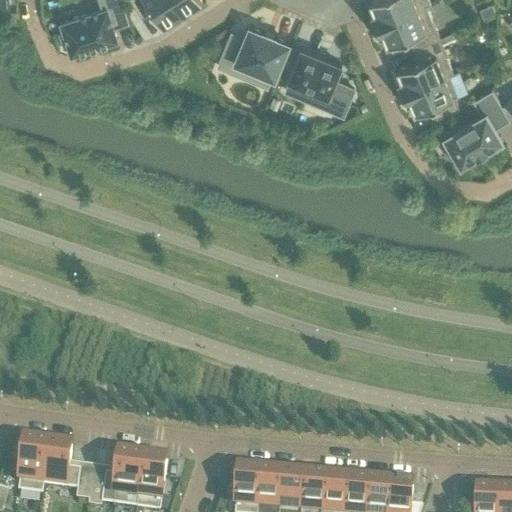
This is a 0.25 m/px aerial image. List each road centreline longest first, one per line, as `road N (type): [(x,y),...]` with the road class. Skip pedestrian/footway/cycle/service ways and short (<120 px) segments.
road 1 (secondary): [(511,325),(302,284),(0,177)]
road 2 (secondary): [(0,227),(368,348),(511,370)]
road 3 (residential): [(214,441),(454,464)]
road 4 (residential): [(4,412),(214,441)]
road 5 (residential): [(117,65),(245,0)]
